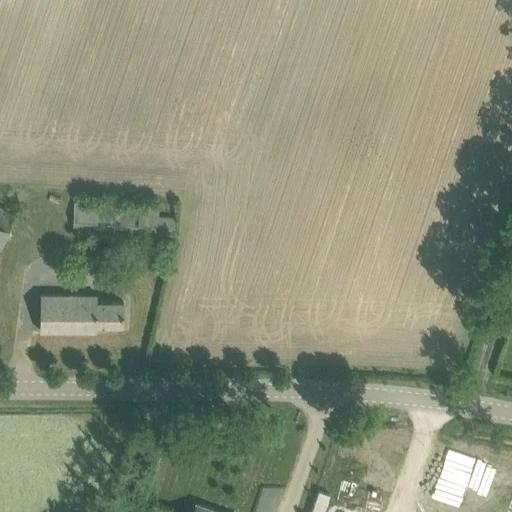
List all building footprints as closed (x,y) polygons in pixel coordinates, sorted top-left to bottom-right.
[(113,231),(175,234),(176,215),(159,214),(159,205),(85,202),(86,198),(79,198),(79,202),(74,201),(73,229),(106,231),(106,245),(112,246),(113,231)] [(0,243),(15,214),(0,206),(0,243)] [(85,271),(110,272),(111,247),(85,247),(85,271)] [(123,325),(123,305),(123,301),(97,301),(97,295),(40,295),(40,331),(97,331),(97,325),(123,325)] [(224,511),(197,502),(193,511),(224,511)]
